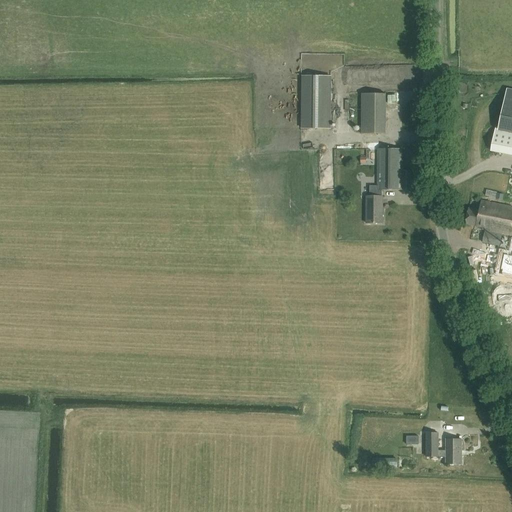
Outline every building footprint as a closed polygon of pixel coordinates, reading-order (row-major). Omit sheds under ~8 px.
[(302,76),(301,128),(330,128),(330,76),(302,76)] [(511,128),(511,91),(507,91),(499,126),(511,128)] [(361,94),(361,101),(350,101),(350,110),(361,110),(361,133),(386,134),(386,94),(361,94)] [(511,130),(496,127),(491,151),(511,154),(511,130)] [(360,143),(360,162),(376,163),(376,143),(360,143)] [(402,149),(378,149),(378,186),(370,186),(370,196),(366,196),(366,223),(383,223),(383,197),(382,197),(382,190),(411,190),(411,170),(402,170),(402,149)] [(485,230),(483,242),(499,246),(502,234),(509,235),(509,236),(511,237),(511,207),(481,201),(480,211),(469,209),(466,224),(483,227),(482,230),(485,230)] [(502,273),(511,274),(511,255),(504,254),(501,269),(502,270),(502,273)] [(446,456),(446,464),(462,464),(462,440),(446,440),(446,452),(438,452),(438,433),(426,433),(426,457),(438,457),(438,456),(446,456)]
